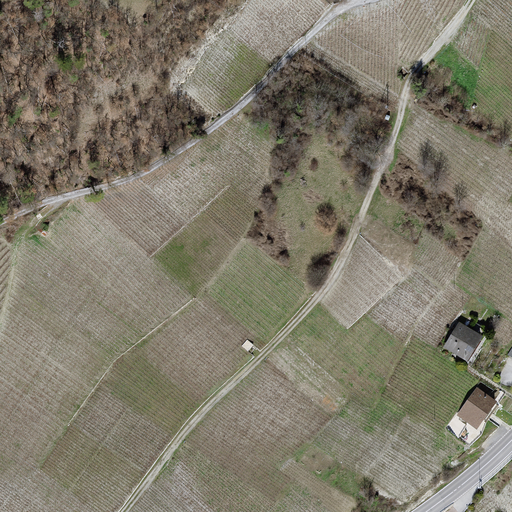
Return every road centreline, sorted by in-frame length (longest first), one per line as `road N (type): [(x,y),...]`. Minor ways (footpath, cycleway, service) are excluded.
road 1 (track): [(478,0),(413,75),(392,145),(326,293),(176,447),(130,511)]
road 2 (unclassified): [(367,0),(326,20),(188,146),(129,179),(0,224)]
road 3 (track): [(0,321),(21,238),(66,197)]
